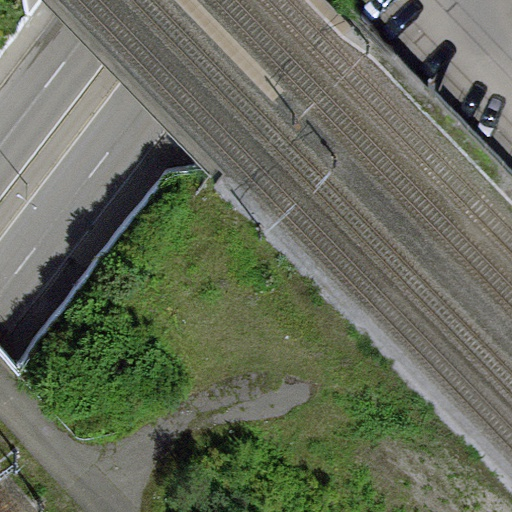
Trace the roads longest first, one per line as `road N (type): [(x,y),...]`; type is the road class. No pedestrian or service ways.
road 1 (track): [(88,488),(209,410),(269,398),(312,407),(425,511)]
road 2 (secondary): [(0,292),(225,0)]
road 3 (secondary): [(131,0),(0,170)]
